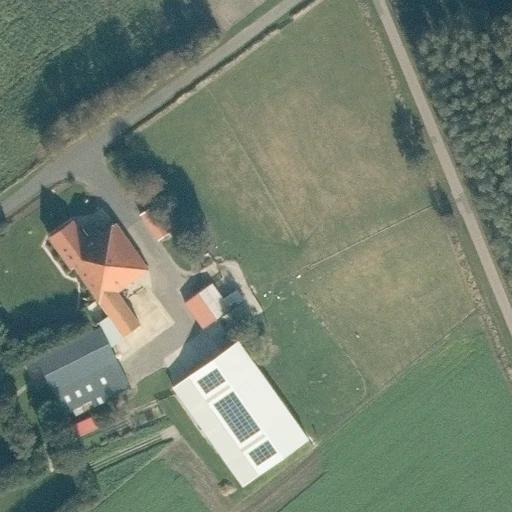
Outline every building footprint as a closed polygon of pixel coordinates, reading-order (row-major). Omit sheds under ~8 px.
[(151,206),(139,215),(158,240),(170,230),(165,224),(151,206)] [(176,215),(165,224),(170,230),(174,236),(185,227),(176,215)] [(71,269),(73,267),(108,242),(101,232),(98,228),(84,238),(73,221),(49,237),(71,269)] [(109,242),(73,267),(107,315),(122,336),(140,324),(118,292),(149,269),(116,223),(101,232),(109,242)] [(212,282),(183,303),(203,329),(243,299),(237,289),(223,299),(212,282)] [(36,358),(29,362),(32,368),(39,365),(59,405),(55,408),(46,413),(54,432),(68,423),(64,414),(72,410),(75,416),(104,401),(103,400),(131,385),(110,344),(100,326),(36,358)] [(307,437),(239,340),(189,376),(258,473),(307,437)] [(90,417),(69,426),(74,438),(95,429),(90,417)]
